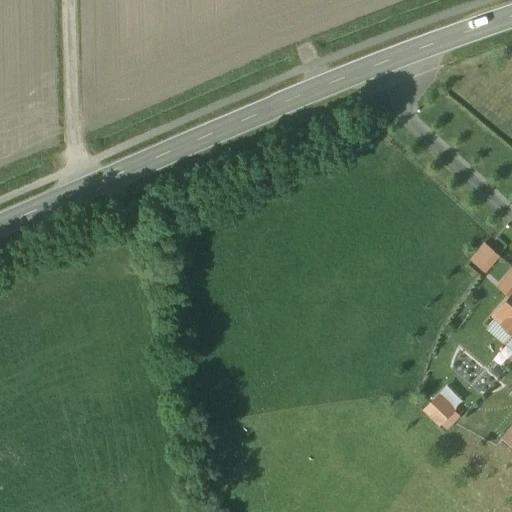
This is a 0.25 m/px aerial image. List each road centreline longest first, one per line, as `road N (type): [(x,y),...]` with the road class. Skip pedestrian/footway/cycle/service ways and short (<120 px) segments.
road 1 (tertiary): [(0,225),(511,15)]
road 2 (track): [(81,189),(71,0)]
